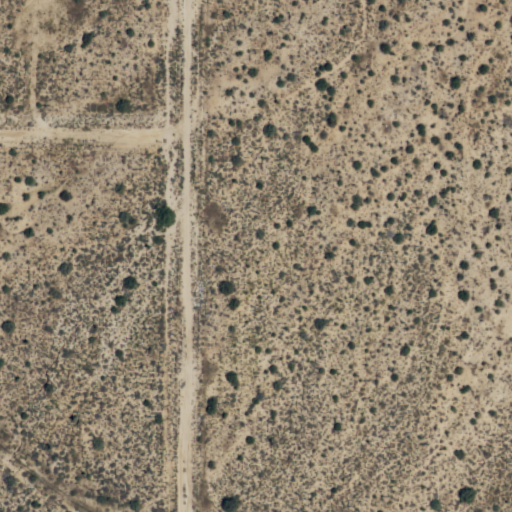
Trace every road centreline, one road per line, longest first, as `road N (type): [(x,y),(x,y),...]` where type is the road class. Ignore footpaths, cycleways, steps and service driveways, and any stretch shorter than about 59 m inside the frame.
road 1 (residential): [(186,0),(193,511)]
road 2 (track): [(0,131),(186,132)]
